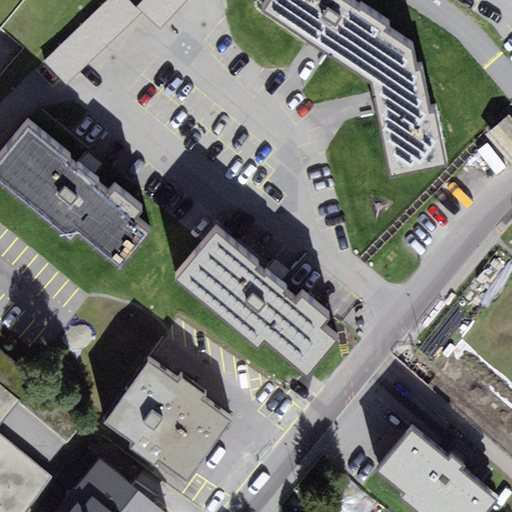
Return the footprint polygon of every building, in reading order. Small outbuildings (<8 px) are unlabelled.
[(136,0),(143,0),(159,15),(174,0),(93,0),(51,43),(73,64),(136,0)] [(419,37),(358,0),(262,0),(258,6),(326,46),(371,74),(376,98),(391,168),(451,160),(419,37)] [(511,112),(511,111),(487,132),(511,160),(511,112)] [(96,175),(78,160),(75,163),(66,155),(68,152),(28,119),(0,152),(0,174),(71,233),(77,226),(123,264),(151,229),(132,213),(139,204),(113,182),(107,190),(94,178),(96,175)] [(288,283),(268,267),(265,271),(254,262),(257,259),(216,225),(176,272),(259,342),(266,334),(311,371),(340,336),(316,315),(323,307),(303,290),(297,297),(285,287),(288,283)] [(183,373),(179,378),(149,357),(106,416),(137,437),(132,444),(154,459),(159,453),(188,474),(230,415),(201,394),(205,389),(183,373)] [(0,511),(25,511),(54,474),(0,431),(0,421),(19,398),(0,382),(0,511)] [(412,425),(380,463),(439,511),(478,511),(494,493),(412,425)] [(169,511),(138,486),(100,454),(53,509),(56,511),(169,511)]
